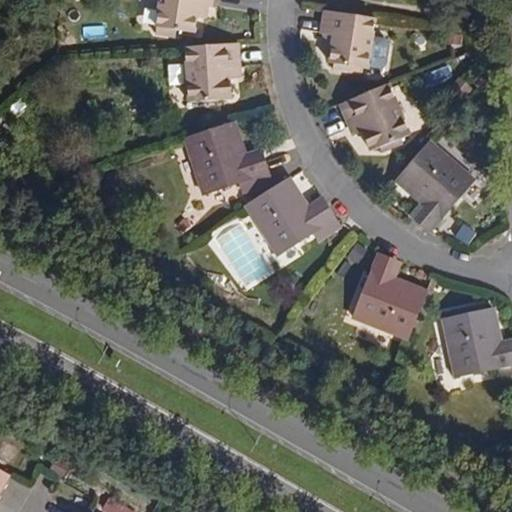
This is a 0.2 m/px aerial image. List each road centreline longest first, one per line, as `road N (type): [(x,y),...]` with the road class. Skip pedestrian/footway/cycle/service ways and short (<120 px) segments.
road 1 (secondary): [(436,511),(0,269)]
road 2 (residential): [(511,280),(447,265),(386,236),(336,190),(296,131),(277,59),(276,0)]
road 3 (secondary): [(0,346),(292,511)]
